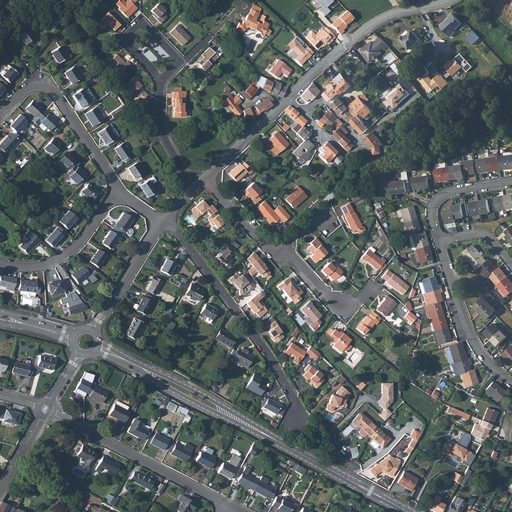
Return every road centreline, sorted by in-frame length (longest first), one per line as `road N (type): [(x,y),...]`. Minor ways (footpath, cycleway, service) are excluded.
road 1 (tertiary): [(408,511),(136,365)]
road 2 (residential): [(170,214),(298,407),(288,433)]
road 3 (residential): [(45,409),(226,504)]
road 4 (residential): [(288,101),(362,31),(388,16),(456,0)]
road 5 (residential): [(116,197),(48,86),(29,87),(0,119)]
road 6 (residential): [(511,384),(476,347),(439,241)]
road 7 (residential): [(304,111),(344,156),(362,143),(323,99)]
road 8 (residential): [(0,263),(22,270),(59,263),(109,205)]
road 9 (residential): [(91,330),(160,223)]
road 10 (residential): [(439,241),(430,214),(439,197),(511,181)]
